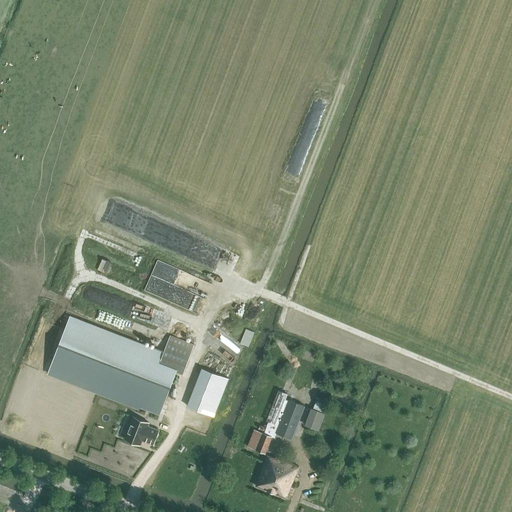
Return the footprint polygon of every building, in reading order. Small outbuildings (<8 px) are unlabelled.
[(70,317),(48,373),(139,409),(140,406),(142,401),(162,408),(177,371),(183,374),(194,345),(171,336),(164,353),(70,317)] [(229,379),(202,368),(188,406),(214,416),(229,379)] [(288,394),(279,390),(267,420),(269,421),(267,425),(265,424),(264,426),(260,425),(259,429),(263,430),(262,432),(255,429),(248,446),(266,453),(272,437),(275,438),(277,433),(292,439),(305,405),(289,399),(289,400),(286,399),(288,394)] [(327,401),(323,399),(322,402),(317,400),(313,409),(323,413),(327,401)] [(149,422),(134,416),(125,439),(141,445),(142,440),(154,444),(159,430),(148,426),(149,422)] [(299,466),(277,457),(276,459),(268,455),(255,486),(286,498),(299,466)]
